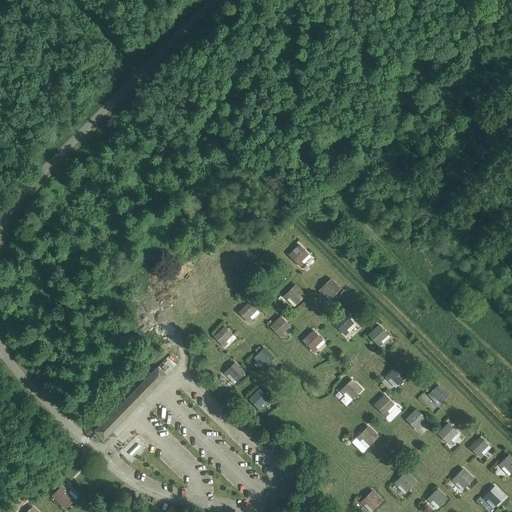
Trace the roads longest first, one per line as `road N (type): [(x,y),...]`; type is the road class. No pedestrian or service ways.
road 1 (residential): [(0,225),(17,196),(213,0)]
road 2 (residential): [(96,451),(0,346)]
